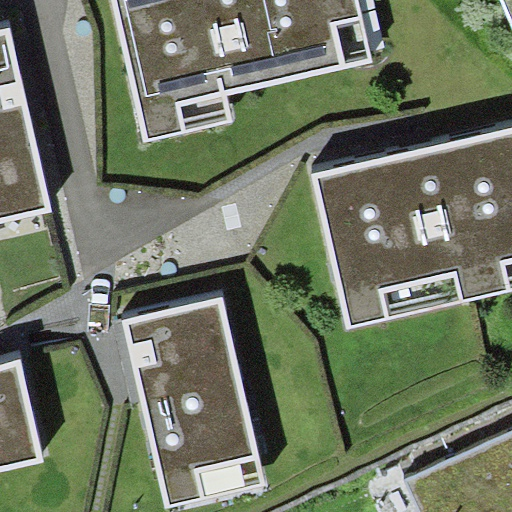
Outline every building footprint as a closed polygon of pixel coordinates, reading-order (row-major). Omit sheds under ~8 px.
[(347,0),(124,0),(154,109),(361,53),(347,0)] [(511,0),(496,0),(511,35),(511,0)] [(15,31),(0,34),(0,217),(58,203),(15,31)] [(511,128),(330,174),(367,321),(511,285),(511,128)] [(286,468),(238,295),(143,321),(190,494),(286,468)] [(0,458),(56,448),(38,356),(0,363),(0,458)] [(511,511),(511,432),(411,480),(425,511),(511,511)]
